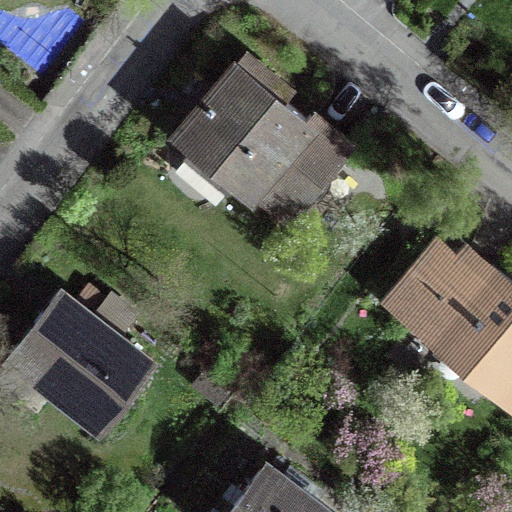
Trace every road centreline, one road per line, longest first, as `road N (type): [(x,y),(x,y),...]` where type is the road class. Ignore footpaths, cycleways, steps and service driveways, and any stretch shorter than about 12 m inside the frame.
road 1 (residential): [(182,0),(0,237)]
road 2 (residential): [(304,0),(511,178)]
